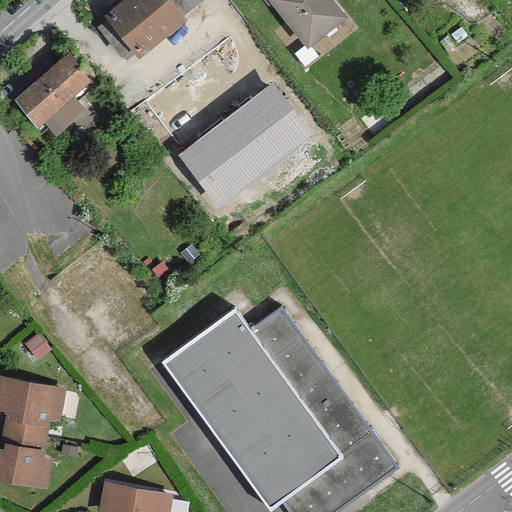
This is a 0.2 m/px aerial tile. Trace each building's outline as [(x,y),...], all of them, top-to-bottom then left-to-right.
[(131,0),(130,0),(116,0),(111,4),(116,11),(103,22),(122,48),(134,41),(139,47),(199,0),(131,0)] [(277,0),(307,37),(340,10),(331,0),(277,0)] [(30,89),(49,112),(64,100),(74,112),(88,101),(84,96),(77,88),(91,77),(94,74),(73,51),(30,89)] [(91,77),(77,88),(84,96),(97,84),(91,77)] [(318,130),(278,79),(182,153),(223,205),(318,130)] [(64,100),(49,112),(56,121),(59,124),(74,112),(64,100)] [(56,121),(49,112),(41,118),(49,127),(56,121)] [(235,308),(163,360),(272,507),(283,499),(292,511),(340,511),(401,467),(283,306),(251,330),(235,308)] [(22,408),(18,430),(49,436),(54,413),(59,388),(9,378),(4,404),(22,408)] [(68,390),(59,388),(54,413),(63,415),(68,390)] [(70,388),(65,409),(80,412),(85,391),(70,388)] [(0,449),(0,473),(40,481),(45,459),(49,436),(18,430),(14,453),(0,449)] [(45,459),(40,481),(50,483),(54,461),(45,459)] [(161,511),(164,495),(114,486),(110,511),(111,511),(161,511)] [(171,511),(174,497),(164,495),(161,511),(171,511)]
